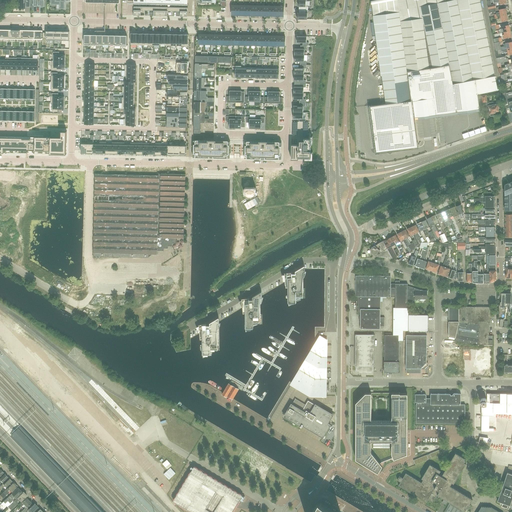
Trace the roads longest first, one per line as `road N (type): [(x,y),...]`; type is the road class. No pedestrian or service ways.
road 1 (residential): [(288,85),(221,84),(220,133),(287,134)]
road 2 (unknown): [(434,156),(427,144),(369,150),(367,42)]
road 3 (residential): [(152,129),(153,61),(73,60)]
road 4 (unclassified): [(367,225),(501,166)]
road 5 (residential): [(367,225),(379,231),(500,177)]
road 6 (secondary): [(342,29),(330,80),(328,172)]
road 7 (secondary): [(337,172),(338,76),(349,31)]
road 8 (unclassified): [(344,260),(338,382)]
